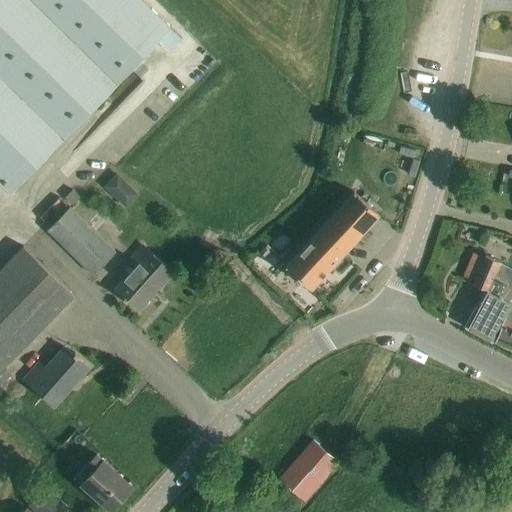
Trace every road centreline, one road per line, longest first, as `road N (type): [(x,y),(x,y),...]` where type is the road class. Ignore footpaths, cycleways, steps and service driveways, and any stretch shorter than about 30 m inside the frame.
road 1 (unclassified): [(384,319),(422,219),(469,0)]
road 2 (secondary): [(153,511),(275,375),(347,327),(384,319)]
road 3 (secondary): [(511,376),(418,327),(384,319)]
